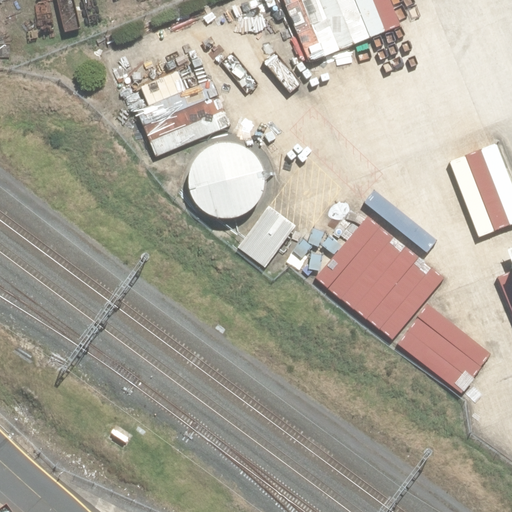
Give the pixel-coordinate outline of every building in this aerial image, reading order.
[(214,216),(221,218),(223,219),(227,219),(234,219),(241,218),(247,216),(253,213),(258,208),(263,203),(266,197),(268,191),(269,184),(270,178),(268,171),(266,165),(263,159),(259,154),(253,149),(248,146),(241,144),(235,142),(228,142),(221,143),(215,146),(209,149),(204,153),(199,158),(196,164),(194,171),(192,177),(192,184),(194,191),(196,197),(199,203),(204,208),(209,212),(214,216)] [(321,225),(294,260),(355,307),(406,240),(343,192),(326,215),(334,221),(328,230),(321,225)] [(297,226),(272,207),(241,247),(266,266),(297,226)] [(511,267),(495,274),(511,316),(511,267)] [(433,303),(409,325),(455,376),(480,354),(433,303)]
